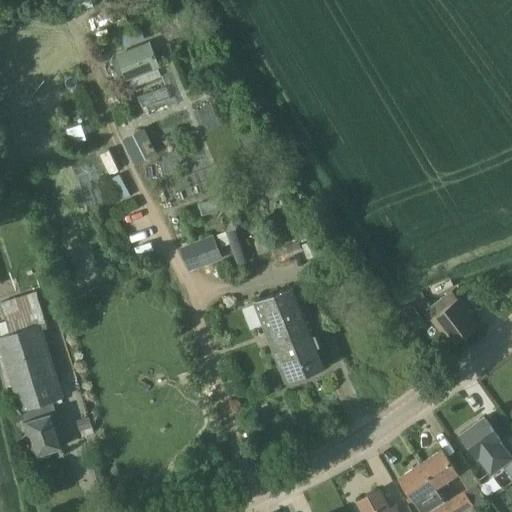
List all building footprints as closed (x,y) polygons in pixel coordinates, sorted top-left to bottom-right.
[(122,52),(117,54),(118,57),(118,58),(124,73),(127,80),(130,79),(133,87),(161,76),(157,68),(160,67),(159,64),(156,56),(151,44),(150,40),(146,42),(122,52)] [(143,110),(171,95),(165,83),(136,99),(143,110)] [(144,129),(122,140),(134,163),(156,153),(144,129)] [(202,214),(224,207),(218,187),(196,194),(202,214)] [(238,267),(246,264),(236,232),(227,235),(238,267)] [(253,256),(264,254),(260,233),(250,235),(253,256)] [(179,249),(188,272),(222,260),(213,236),(179,249)] [(254,300),(276,356),(286,381),(329,364),(297,283),(254,300)] [(434,317),(453,344),(479,324),(459,298),(459,299),(452,291),(428,309),(434,317)] [(0,335),(0,344),(21,411),(52,401),(64,397),(43,329),(41,323),(45,322),(36,292),(0,303),(6,321),(2,322),(6,334),(0,335)] [(409,324),(417,317),(421,315),(414,305),(401,314),(409,324)] [(24,422),(34,455),(65,445),(55,412),(24,422)] [(483,416),(459,434),(477,457),(478,456),(491,474),(502,466),(511,457),(511,456),(505,448),(500,440),(501,439),(483,416)] [(511,456),(511,457),(502,466),(511,479),(511,442),(505,448),(511,456)] [(433,481),(440,491),(449,485),(446,480),(457,472),(443,449),(422,463),(433,481)] [(424,511),(444,499),(440,491),(433,481),(422,463),(400,477),(415,500),(416,499),(424,511)] [(467,488),(446,502),(452,511),(462,511),(473,505),(476,510),(487,502),(475,484),(477,481),(467,466),(457,473),(467,488)] [(397,511),(395,507),(390,509),(379,490),(358,501),(363,511),(397,511)] [(452,511),(446,502),(431,511),(452,511)]
